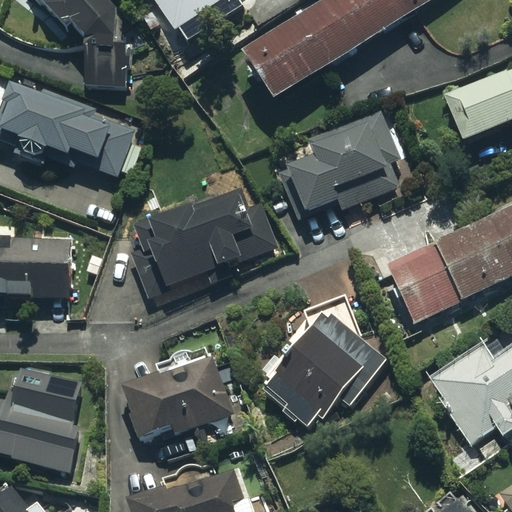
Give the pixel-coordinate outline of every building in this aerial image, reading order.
[(130,18),(112,0),(54,0),(94,42),(89,87),(132,91),(138,39),(130,18)] [(231,0),(164,0),(185,31),(231,0)] [(441,0),(339,0),(255,56),(287,103),(441,0)] [(468,141),(511,123),(511,76),(452,102),(468,141)] [(140,130),(19,87),(2,135),(123,178),(140,130)] [(412,170),(387,107),(271,154),(298,222),(345,203),(350,214),(412,190),(405,173),(412,170)] [(257,235),(242,197),(200,213),(198,208),(139,230),(148,252),(138,256),(154,299),(249,263),(241,241),(257,235)] [(511,214),(394,271),(405,294),(398,297),(406,315),(414,312),(422,328),(511,284),(511,214)] [(0,243),(0,302),(76,303),(76,244),(0,243)] [(295,345),(271,380),(279,386),(272,397),(316,428),(322,419),(331,425),(345,404),(358,413),(392,365),(330,319),(306,352),(295,345)] [(489,350),(438,384),(458,414),(454,417),(476,449),(504,431),(510,441),(511,439),(511,359),(501,367),(489,350)] [(167,379),(130,391),(139,419),(137,420),(145,443),(178,432),(180,439),(239,419),(220,363),(168,381),(167,379)] [(0,405),(0,451),(1,452),(0,457),(20,461),(20,464),(75,474),(82,432),(77,431),(85,386),(27,375),(27,380),(15,378),(10,407),(0,405)] [(173,491),(134,504),(137,511),(240,511),(239,504),(248,501),(239,473),(174,494),(173,491)] [(48,511),(46,509),(41,511),(34,511),(20,493),(17,495),(14,491),(0,501),(0,511),(48,511)] [(478,511),(469,501),(456,511),(478,511)]
